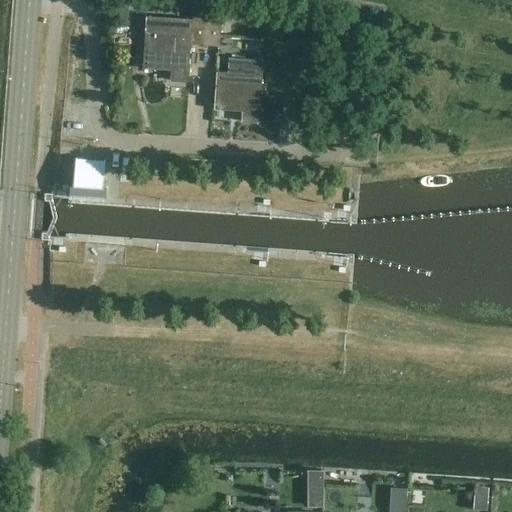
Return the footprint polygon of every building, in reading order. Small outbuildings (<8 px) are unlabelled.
[(289,19),(290,2),(275,1),(274,18),(289,19)] [(206,46),(207,21),(192,20),(192,34),(146,32),(143,69),(172,71),(171,81),(189,83),(191,45),(206,46)] [(207,21),(206,46),(220,47),(222,22),(207,21)] [(242,122),(260,124),(264,75),(265,61),(230,59),(229,73),(218,72),(215,110),(243,112),(242,122)] [(75,161),(73,184),(73,193),(99,195),(99,186),(103,187),(105,163),(75,161)] [(309,488),(309,489),(322,489),(322,471),(309,471),(309,488)]
